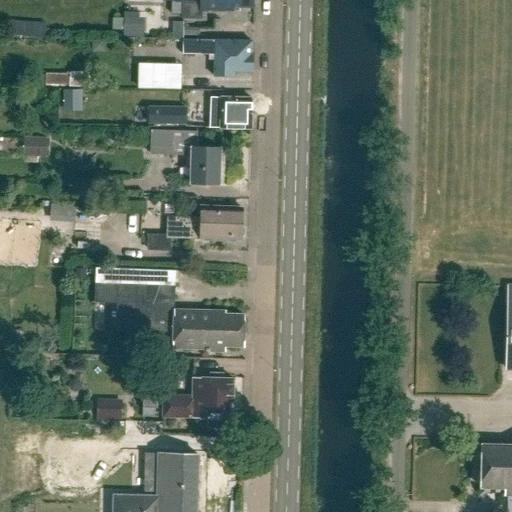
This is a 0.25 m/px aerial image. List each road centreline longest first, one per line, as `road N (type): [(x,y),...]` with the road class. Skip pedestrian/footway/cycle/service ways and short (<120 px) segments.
road 1 (secondary): [(283,511),(297,0)]
road 2 (residential): [(259,511),(273,0)]
road 3 (unclassified): [(396,511),(410,0)]
